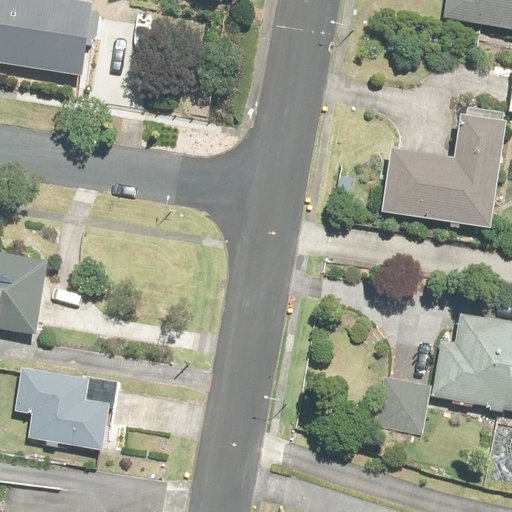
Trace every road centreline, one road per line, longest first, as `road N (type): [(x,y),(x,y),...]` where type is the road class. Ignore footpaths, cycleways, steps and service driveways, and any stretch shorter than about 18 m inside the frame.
road 1 (residential): [(274,192),(219,511)]
road 2 (residential): [(0,146),(274,192)]
road 3 (residential): [(308,0),(274,192)]
